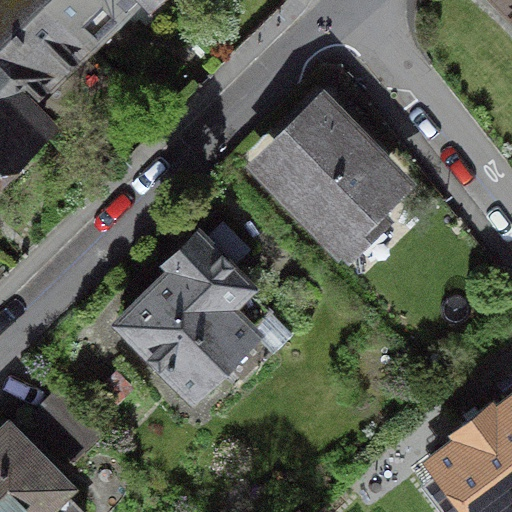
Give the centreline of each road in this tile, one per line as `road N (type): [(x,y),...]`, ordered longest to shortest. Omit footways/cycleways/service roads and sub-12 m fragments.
road 1 (residential): [(348,0),(0,343)]
road 2 (residential): [(369,0),(386,46),(511,210)]
